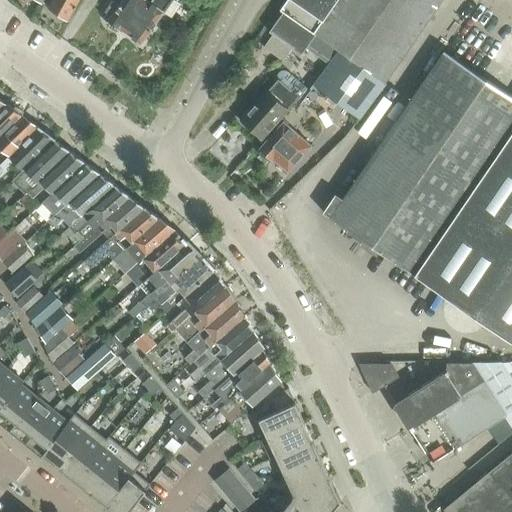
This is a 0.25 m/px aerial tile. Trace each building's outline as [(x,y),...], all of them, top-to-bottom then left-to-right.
[(52,0),(50,7),(58,12),(58,16),(62,19),(66,18),(69,20),(80,0),(52,0)] [(147,0),(121,0),(118,6),(112,2),(105,12),(111,17),(108,22),(110,23),(109,27),(118,33),(121,31),(125,34),(148,0),(147,0)] [(150,0),(149,1),(148,0),(125,34),(142,45),(173,0),(150,0)] [(511,0),(285,0),(280,8),(283,10),(316,34),(340,51),(385,82),(441,0),(511,0)] [(272,34),(263,47),(283,61),(292,48),(301,54),(306,48),(316,34),(283,10),(269,31),(272,34)] [(329,65),(314,85),(359,119),(386,83),(385,82),(340,51),(329,65)] [(511,131),(511,96),(444,51),(342,199),(335,194),(323,212),(413,274),(511,131)] [(241,120),(241,121),(260,138),(302,92),(306,88),(299,81),(288,71),(286,70),(283,70),(280,71),(278,72),(277,75),(277,77),(278,79),(274,83),(267,91),(241,120)] [(0,138),(23,116),(7,104),(0,111),(0,138)] [(23,116),(0,138),(0,152),(7,159),(8,158),(39,127),(23,116)] [(263,154),(267,157),(271,157),(274,159),(288,171),(311,145),(283,121),(260,147),(263,149),(263,154)] [(23,171),(55,140),(39,127),(8,158),(22,172),(23,171)] [(511,131),(413,274),(511,341),(511,131)] [(23,171),(39,183),(71,151),(55,140),(23,171)] [(71,151),(39,183),(52,195),(53,194),(87,163),(71,151)] [(87,163),(53,194),(66,206),(67,206),(102,174),(87,163)] [(102,174),(67,206),(82,219),(84,216),(118,186),(102,174)] [(131,196),(118,186),(84,216),(96,228),(97,226),(131,196)] [(145,207),(131,196),(97,226),(110,239),(114,236),(145,207)] [(126,248),(161,218),(145,207),(114,236),(126,248)] [(127,271),(176,229),(161,218),(126,248),(113,260),(119,267),(121,265),(127,271)] [(144,258),(158,270),(190,242),(181,233),(176,229),(144,258)] [(190,242),(158,270),(153,274),(166,288),(168,287),(203,256),(190,242)] [(215,269),(203,256),(168,287),(179,301),(180,300),(215,269)] [(25,266),(5,284),(16,296),(36,279),(25,266)] [(180,300),(193,313),(225,284),(215,269),(180,300)] [(204,328),(235,300),(236,299),(234,297),(234,294),(230,287),(227,287),(225,284),(193,313),(192,314),(204,328)] [(19,299),(17,302),(25,313),(27,312),(34,305),(44,297),(35,286),(26,294),(20,299),(19,299)] [(235,300),(204,328),(202,330),(214,343),(215,343),(246,315),(235,300)] [(0,315),(4,318),(10,311),(11,310),(4,305),(0,310),(0,315)] [(246,315),(215,343),(226,356),(256,331),(246,315)] [(46,344),(44,345),(52,361),(53,363),(75,343),(69,337),(77,329),(71,322),(62,329),(46,344)] [(256,331),(226,356),(225,357),(237,369),(262,347),(264,346),(255,333),(256,331)] [(22,350),(31,344),(27,338),(18,343),(22,350)] [(31,344),(22,350),(26,356),(35,351),(31,344)] [(233,373),(246,387),(271,364),(272,363),(262,347),(237,369),(233,373)] [(123,360),(131,369),(139,362),(131,353),(131,354),(123,360)] [(138,377),(146,371),(139,362),(131,369),(138,377)] [(431,379),(394,403),(409,427),(432,462),(487,428),(506,417),(505,415),(511,410),(511,362),(497,362),(471,363),(446,363),(446,369),(431,379)] [(390,363),(359,363),(372,392),(398,377),(390,363)] [(219,409),(231,423),(253,404),(275,384),(281,380),(281,379),(271,364),(246,387),(219,409)] [(24,382),(7,368),(0,377),(0,409),(21,384),(22,384),(24,382)] [(138,377),(145,386),(153,379),(146,371),(138,377)] [(49,375),(40,380),(44,387),(53,382),(49,375)] [(153,379),(145,386),(153,395),(160,389),(161,388),(153,379)] [(57,388),(56,387),(53,382),(44,387),(48,394),(57,388)] [(21,384),(0,409),(0,423),(9,431),(37,396),(22,384),(21,384)] [(259,418),(268,438),(304,421),(289,388),(268,397),(274,411),(259,418)] [(53,409),(37,396),(9,431),(25,443),(53,409)] [(183,414),(178,408),(177,408),(170,415),(175,421),(183,414)] [(43,454),(69,422),(68,422),(53,409),(25,443),(42,457),(44,454),(43,454)] [(68,422),(69,422),(43,454),(44,454),(59,467),(91,427),(75,413),(68,422)] [(183,414),(175,421),(180,426),(187,420),(188,420),(183,414)] [(268,438),(276,456),(313,440),(308,429),(305,422),(304,421),(268,438)] [(75,479),(107,440),(106,439),(91,427),(59,467),(75,479)] [(107,440),(75,479),(91,492),(125,449),(109,436),(106,439),(107,440)] [(276,456),(285,475),(321,458),(316,447),(313,440),(276,456)] [(134,471),(135,471),(142,463),(125,449),(91,492),(106,504),(106,505),(134,471)] [(511,511),(511,454),(463,495),(445,509),(446,511),(511,511)] [(285,475),(293,493),(330,477),(324,465),(322,461),(321,458),(285,475)] [(243,475),(250,469),(245,462),(237,469),(242,475),(243,475)] [(229,497),(237,490),(243,485),(229,468),(214,480),(229,497)] [(135,471),(134,471),(106,505),(106,504),(104,507),(110,511),(128,511),(151,484),(150,484),(135,471)] [(245,479),(250,485),(259,478),(254,472),(246,479),(245,479)] [(293,493),(294,494),(291,499),(306,511),(324,511),(325,511),(331,511),(341,501),(330,477),(293,493)] [(259,478),(250,485),(255,491),(256,491),(263,484),(259,478)] [(237,490),(241,495),(243,497),(249,492),(247,490),(243,485),(237,490)] [(233,502),(241,495),(237,490),(229,497),(233,502)] [(249,492),(243,497),(245,500),(249,505),(255,500),(249,492)] [(237,507),(245,500),(243,497),(241,495),(233,502),(237,507)] [(306,511),(291,499),(280,511),(306,511)] [(237,507),(241,511),(249,505),(245,500),(237,507)]
